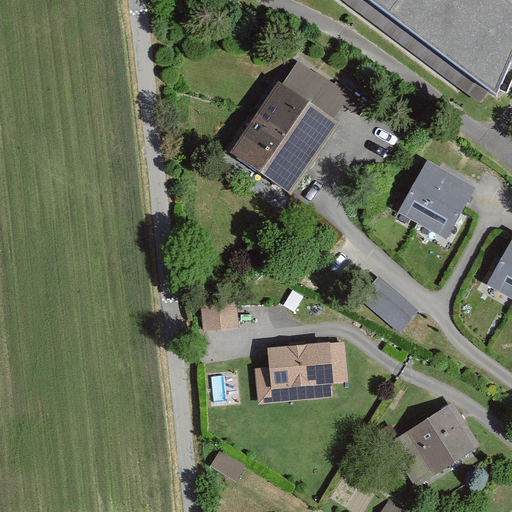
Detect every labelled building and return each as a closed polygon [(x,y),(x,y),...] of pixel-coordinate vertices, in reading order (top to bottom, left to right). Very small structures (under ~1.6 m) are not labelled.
[(511,4),(506,0),(368,0),(496,92),(511,56),(511,4)] [(297,57),(232,154),(293,194),(338,126),(332,122),(351,93),(297,57)] [(393,218),(441,247),(472,196),(423,168),(393,218)] [(480,293),(511,311),(511,241),(480,293)] [(374,306),(399,329),(415,312),(390,289),(374,306)] [(238,299),(202,301),(204,329),(239,327),(238,299)] [(343,344),(269,350),(271,369),(258,370),(260,402),(329,396),(328,382),(346,381),(343,344)] [(388,444),(416,490),(481,450),(453,404),(388,444)] [(212,463),(236,478),(245,464),(221,449),(212,463)] [(408,511),(384,501),(379,511),(408,511)]
